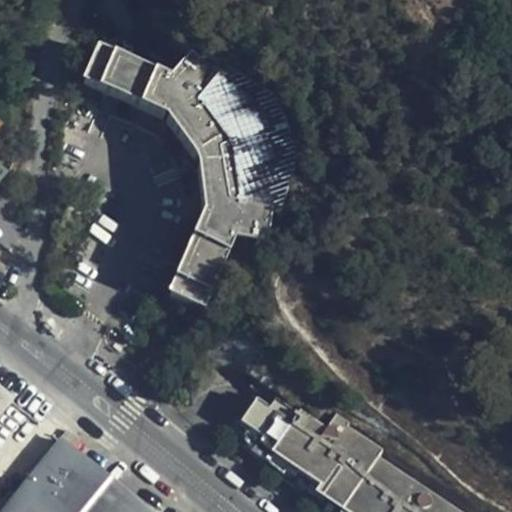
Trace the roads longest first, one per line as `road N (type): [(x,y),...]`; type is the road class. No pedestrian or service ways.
road 1 (unknown): [(62,0),(39,80),(39,265),(35,320),(23,345)]
road 2 (secondary): [(232,511),(0,325)]
